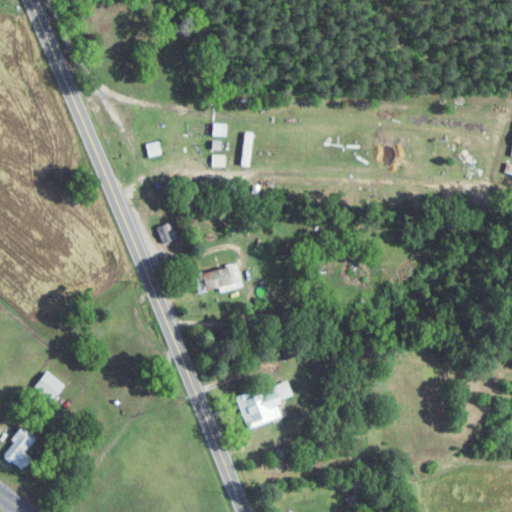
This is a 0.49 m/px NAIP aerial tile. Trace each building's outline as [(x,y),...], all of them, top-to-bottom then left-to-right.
[(225,124),(224,136),(210,135),(211,123),(225,124)] [(250,132),(246,166),(239,165),(243,131),(250,132)] [(210,139),(220,140),(219,150),(209,150),(210,139)] [(157,140),(160,153),(147,156),(144,143),(157,140)] [(210,155),(224,155),(224,167),(210,166),(210,155)] [(198,183),(205,183),(206,196),(198,196),(198,183)] [(191,184),(192,195),(183,195),(183,184),(191,184)] [(170,220),(177,236),(161,243),(155,227),(170,220)] [(286,239),(287,247),(279,248),(278,241),(286,239)] [(310,255),(321,254),(323,268),(312,269),(310,255)] [(236,261),(242,286),(219,291),(218,286),(204,289),(205,292),(195,294),(190,273),(200,271),(200,273),(223,267),(223,264),(236,261)] [(45,370),(63,385),(50,401),(32,386),(45,370)] [(233,396),(246,391),(249,398),(273,388),(280,404),(275,406),(279,415),(246,429),(233,396)] [(16,431),(30,443),(22,454),(29,459),(21,470),(10,462),(7,462),(3,459),(2,454),(15,437),(13,435),(16,431)] [(364,476),(349,479),(353,493),(367,490),(364,476)] [(368,491),(346,495),(349,509),(371,505),(368,491)]
